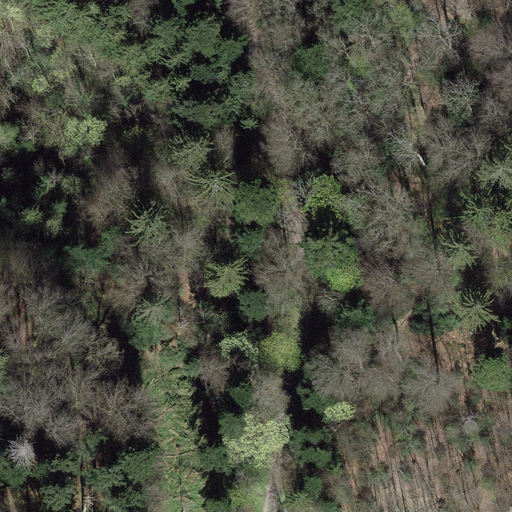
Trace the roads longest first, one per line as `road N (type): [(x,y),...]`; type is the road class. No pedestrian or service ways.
road 1 (track): [(269,511),(305,315),(298,214)]
road 2 (track): [(298,214),(282,118),(227,0)]
